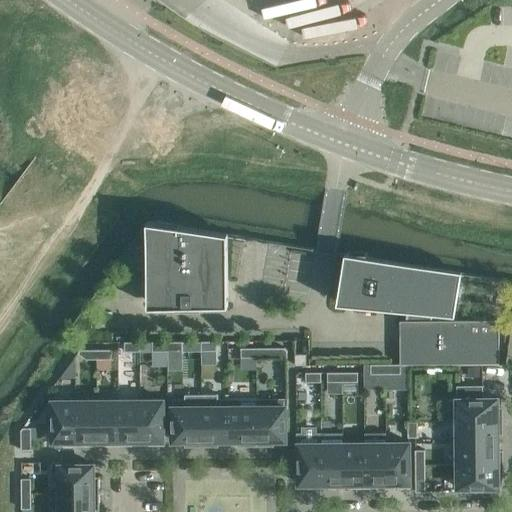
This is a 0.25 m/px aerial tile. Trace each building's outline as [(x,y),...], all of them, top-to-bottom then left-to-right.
[(176,304),(176,307),(202,307),(202,304),(229,304),(229,231),(148,218),(149,304),(176,304)] [(400,319),(401,363),(500,362),(500,319),(433,319),(434,313),(455,315),(463,270),(368,254),(368,251),(349,251),(344,250),(338,302),(408,310),(406,319),(400,319)] [(125,341),(125,350),(140,350),(140,340),(125,341)] [(167,350),(167,340),(153,340),(153,350),(167,350)] [(202,340),(167,340),(167,350),(202,350),(202,340)] [(202,340),(202,350),(217,350),(217,340),(202,340)] [(257,356),(257,347),(241,347),(241,356),(257,356)] [(285,347),(257,347),(257,356),(288,356),(288,350),(285,347)] [(98,358),(97,348),(81,349),(78,352),(87,358),(98,358)] [(113,348),(97,348),(98,358),(113,358),(113,348)] [(307,365),(307,364),(307,353),(295,353),(295,365),(307,365)] [(386,373),(385,363),(371,363),(371,373),(386,373)] [(401,363),(385,363),(386,373),(401,373),(401,363)] [(468,366),(468,376),(480,376),(480,366),(468,366)] [(306,371),(306,381),(322,381),(322,371),(306,371)] [(343,381),(343,371),(328,371),(328,381),(343,381)] [(358,371),(343,371),(343,381),(358,381),(358,371)] [(454,399),(449,399),(449,421),(455,420),(502,420),(502,407),(498,407),(498,397),(484,397),(484,384),(457,385),(457,395),(454,395),(454,399)] [(202,446),(202,393),(186,393),(186,398),(173,398),(173,440),(185,440),(185,446),(202,446)] [(219,393),(202,393),(202,446),(219,445),(219,439),(230,439),(230,398),(219,398),(219,393)] [(242,398),(230,398),(230,439),(241,439),(241,445),(258,445),(257,405),(257,397),(242,398)] [(257,397),(257,405),(258,445),(275,445),(274,439),(286,439),(286,407),(289,407),(289,397),(257,397)] [(76,444),(76,399),(53,399),(53,440),(64,440),(64,444),(76,444)] [(98,399),(76,399),(76,444),(89,444),(89,440),(98,440),(98,399)] [(119,399),(98,399),(98,440),(107,440),(107,444),(120,444),(119,399)] [(141,399),(119,399),(120,444),(132,444),(132,439),(141,439),(141,399)] [(164,399),(141,399),(141,439),(151,439),(151,444),(164,443),(164,399)] [(455,420),(455,442),(498,442),(498,433),(502,433),(502,420),(455,420)] [(408,421),(408,436),(417,436),(417,421),(408,421)] [(21,429),(22,449),(32,449),(32,426),(23,427),(21,429)] [(322,432),(322,442),(322,487),(335,487),(335,482),(344,482),(343,442),(343,432),(322,432)] [(365,432),(365,442),(366,486),(378,486),(378,482),(387,482),(387,442),(387,432),(365,432)] [(410,441),(387,442),(387,482),(397,482),(397,486),(410,486),(410,441)] [(322,487),(322,442),(299,442),(299,483),(310,483),(310,487),(322,487)] [(365,442),(343,442),(344,482),(353,482),(353,486),(366,486),(365,442)] [(455,442),(455,463),(503,463),(503,451),(499,451),(498,442),(455,442)] [(416,449),(416,464),(426,464),(426,449),(416,449)] [(60,476),(60,492),(100,492),(100,475),(94,475),(94,463),(62,463),(62,461),(52,461),(52,477),(60,476)] [(503,476),(503,463),(455,463),(455,487),(499,486),(499,476),(503,476)] [(426,464),(416,464),(416,491),(426,491),(426,464)] [(22,477),(22,493),(32,492),(32,477),(22,477)] [(32,492),(22,493),(22,508),(32,508),(32,492)] [(53,508),(52,511),(94,511),(94,509),(100,509),(100,492),(60,492),(60,508),(53,508)]
